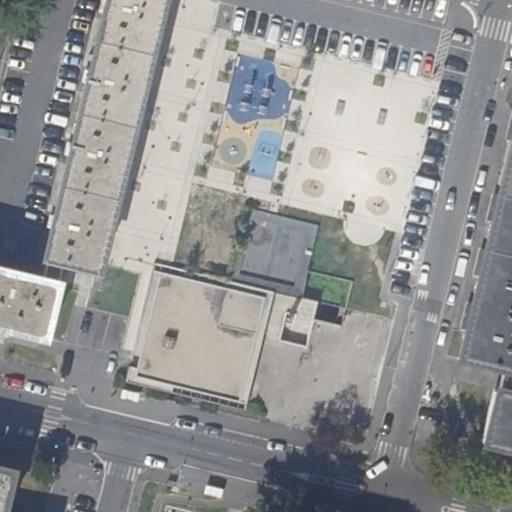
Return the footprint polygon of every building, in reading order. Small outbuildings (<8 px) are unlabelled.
[(114,204),(138,104),(162,0),(107,0),(104,14),(80,110),(65,173),(44,258),(46,259),(61,263),(97,271),(97,270),(114,204)] [(423,69),(430,38),(346,17),(284,2),(276,0),(249,0),(236,54),(323,76),(415,99),(423,69)] [(511,62),(511,63),(442,344),(511,361),(511,62)] [(343,212),(329,267),(328,271),(355,277),(390,286),(395,288),(400,268),(410,226),(422,178),(427,159),(421,158),(383,149),(328,135),(296,127),(279,196),(343,212)] [(0,327),(44,339),(50,314),(52,308),(57,286),(55,285),(61,263),(46,259),(40,281),(0,270),(0,327)] [(270,291),(155,265),(130,373),(246,399),(270,291)] [(511,377),(487,372),(470,439),(511,448),(511,377)] [(1,511),(11,472),(0,469),(0,511),(1,511)]
